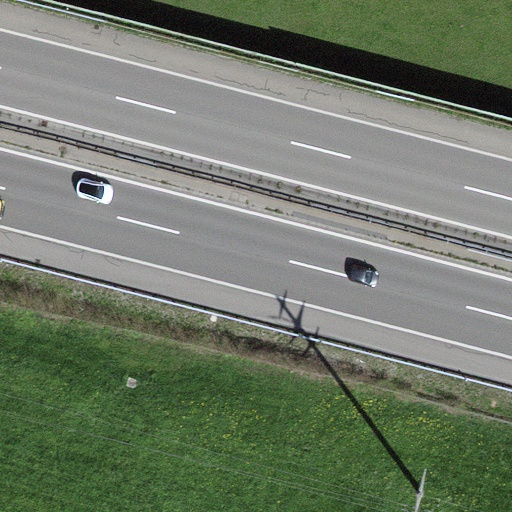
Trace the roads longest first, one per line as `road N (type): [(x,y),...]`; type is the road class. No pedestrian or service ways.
road 1 (motorway): [(511,198),(0,66)]
road 2 (motorway): [(0,190),(511,322)]
